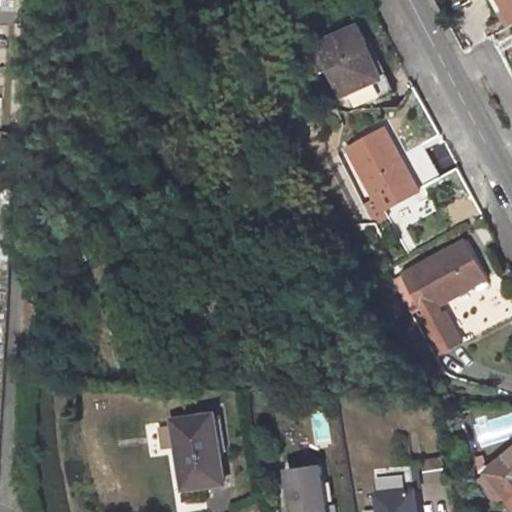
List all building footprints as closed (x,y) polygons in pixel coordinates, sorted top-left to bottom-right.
[(492,0),(499,14),(507,10),(511,7),(511,6),(508,0),(492,0)] [(359,25),(311,45),(323,70),(331,66),(348,99),(391,91),(359,25)] [(385,129),(345,150),(374,203),(414,180),(385,129)] [(469,239),(405,274),(426,313),(421,316),(442,353),(463,341),(448,313),(445,315),(439,304),(479,282),(482,288),(492,282),(489,276),(490,276),(469,239)] [(426,313),(405,274),(395,280),(415,319),(421,316),(426,313)] [(216,412),(173,418),(184,487),(226,481),(216,412)] [(480,447),(511,437),(511,412),(473,424),(480,447)] [(511,446),(480,472),(510,508),(511,506),(511,446)] [(325,511),(319,466),(287,471),(292,511),(325,511)] [(369,473),(371,496),(409,494),(407,470),(369,473)] [(410,511),(409,494),(371,496),(372,511),(410,511)]
